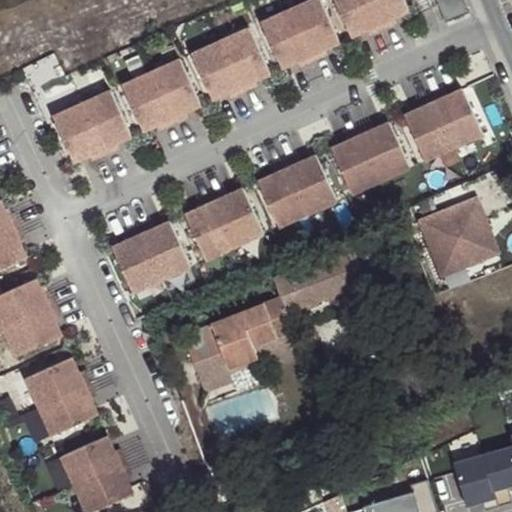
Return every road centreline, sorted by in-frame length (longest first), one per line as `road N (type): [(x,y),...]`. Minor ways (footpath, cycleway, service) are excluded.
road 1 (residential): [(55,225),(501,28)]
road 2 (residential): [(55,225),(167,478)]
road 3 (residential): [(0,106),(55,225)]
